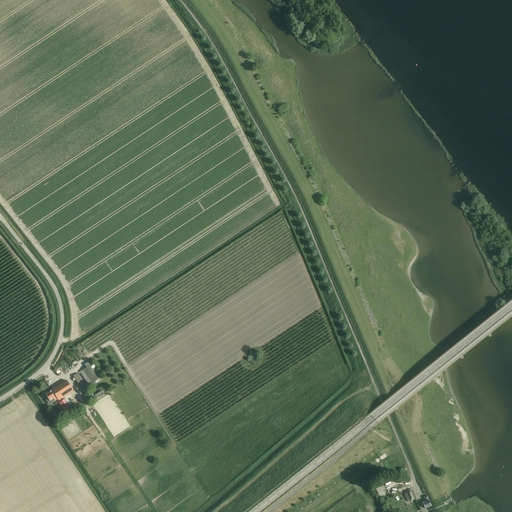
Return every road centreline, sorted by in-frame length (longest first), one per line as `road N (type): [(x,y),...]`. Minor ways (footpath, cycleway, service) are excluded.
road 1 (track): [(189,0),(224,47),(302,194),(438,511)]
road 2 (unclassified): [(181,0),(294,194),(427,511)]
road 3 (secondary): [(255,511),(511,307)]
road 4 (unclassified): [(0,399),(47,364),(61,328),(56,293),(0,217)]
